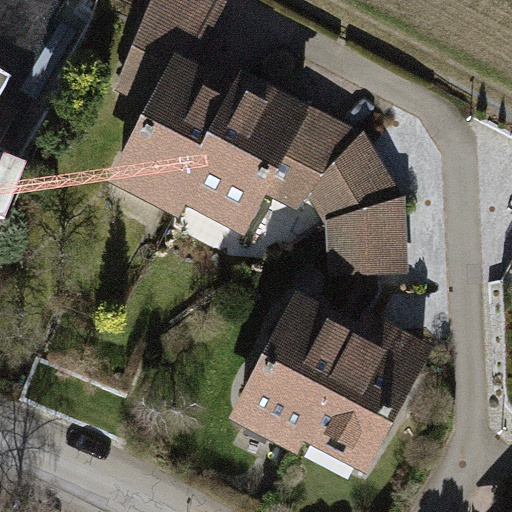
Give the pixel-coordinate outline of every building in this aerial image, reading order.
[(191,182),(235,99),(185,74),(218,11),(195,0),(155,0),(136,48),(175,68),(125,164),(184,196),(191,182)] [(242,85),(235,99),(191,182),(250,214),(281,154),(295,161),(296,179),(316,190),(359,142),(302,111),(300,117),(242,85)] [(396,204),(359,142),(316,190),(337,222),(396,204)] [(396,204),(337,222),(339,272),(399,270),(396,204)] [(312,421),(356,338),(297,307),(246,404),(305,435),(312,421)] [(363,324),(356,338),(312,421),(371,452),(422,355),(363,324)]
